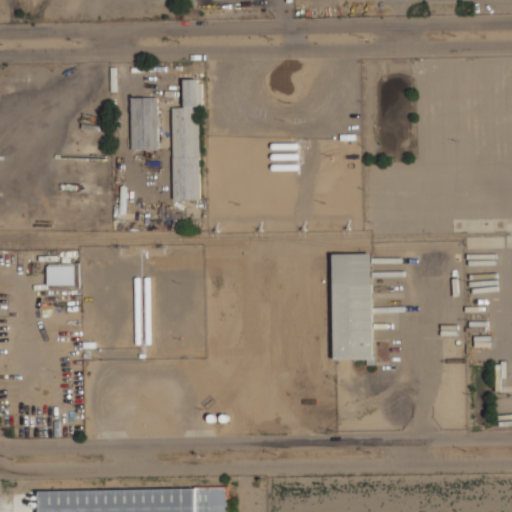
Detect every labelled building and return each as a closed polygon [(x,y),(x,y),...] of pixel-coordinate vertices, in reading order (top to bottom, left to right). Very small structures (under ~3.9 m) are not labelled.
[(174,199),(202,199),(200,78),(185,79),(185,107),(173,107),(174,199)] [(132,149),(160,149),(159,97),(131,97),(132,149)] [(373,252),(335,253),(336,359),(368,358),(368,365),(374,364),(373,252)] [(76,264),(48,265),(49,285),(76,284),(76,264)] [(40,490),(40,511),(229,511),(229,487),(40,490)]
